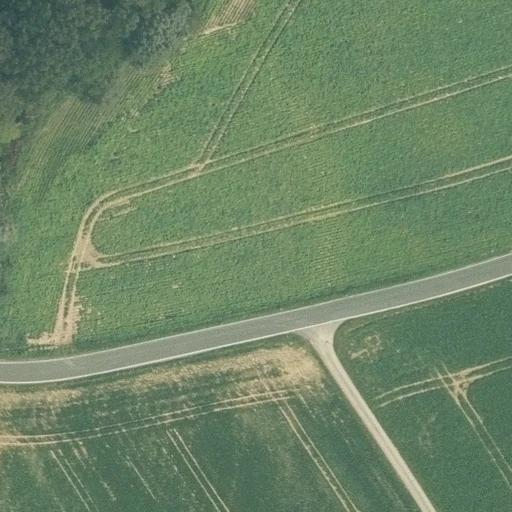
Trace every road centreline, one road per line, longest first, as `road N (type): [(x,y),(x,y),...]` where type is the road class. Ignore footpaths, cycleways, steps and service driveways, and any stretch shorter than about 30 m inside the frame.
road 1 (secondary): [(0,371),(58,372),(511,264)]
road 2 (track): [(301,317),(426,511)]
